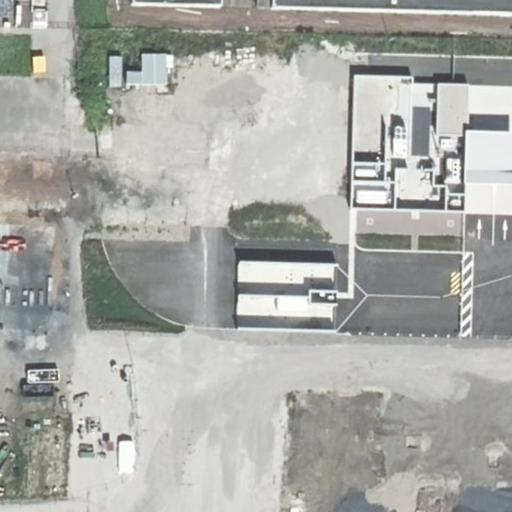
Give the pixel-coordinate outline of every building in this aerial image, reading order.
[(511,0),(271,0),(271,7),(511,12),(511,0)] [(412,77),(355,76),(350,209),(464,213),(465,183),(466,129),(468,85),(412,84),(412,77)] [(511,129),(466,129),(465,183),(511,183),(511,129)] [(0,274),(50,274),(49,223),(0,223),(0,274)] [(335,264),(238,262),(236,328),(334,330),(335,264)] [(241,382),(239,442),(340,445),(342,374),(366,375),(367,341),(117,333),(113,437),(173,439),(175,380),(241,382)] [(402,374),(402,455),(506,454),(506,373),(402,374)] [(239,441),(238,383),(226,384),(227,442),(239,441)] [(306,511),(307,486),(164,486),(164,511),(306,511)]
